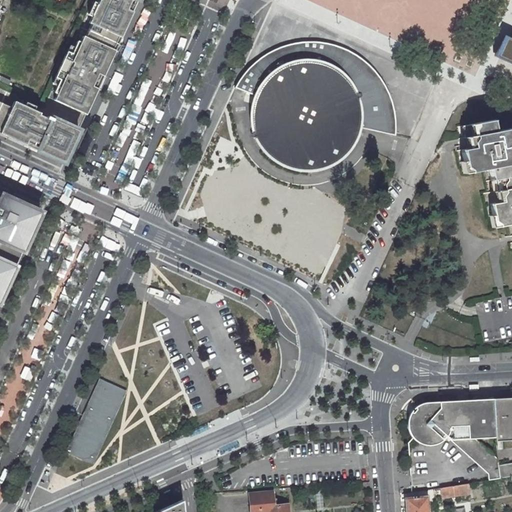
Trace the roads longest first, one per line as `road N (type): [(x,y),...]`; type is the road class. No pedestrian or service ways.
road 1 (tertiary): [(133,249),(393,372)]
road 2 (tertiary): [(408,340),(149,216)]
road 3 (unclassified): [(21,498),(133,249)]
road 4 (unclassified): [(149,216),(249,0)]
road 5 (unclassified): [(186,475),(289,429),(380,422)]
road 6 (tertiary): [(393,372),(419,389),(511,384)]
